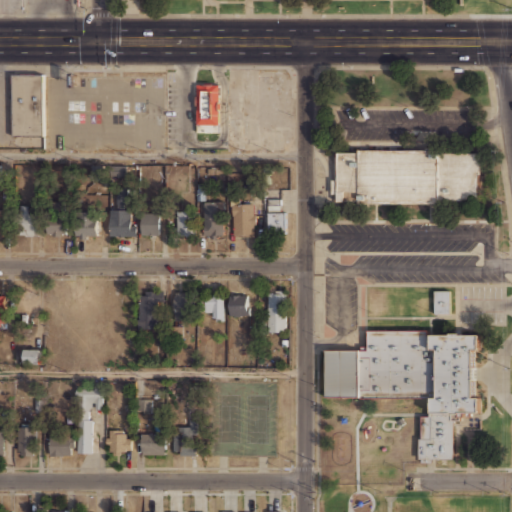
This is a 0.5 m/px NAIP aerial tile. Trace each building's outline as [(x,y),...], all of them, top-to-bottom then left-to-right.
[(26,137),(11,137),(11,74),(27,74),(26,137)] [(27,74),(43,74),(43,137),(26,137),(27,74)] [(195,132),(197,83),(220,84),(219,133),(195,132)] [(480,152),(480,174),(477,174),(477,197),(472,197),(472,200),(439,200),(439,203),(357,203),(357,200),(335,200),(335,193),(331,193),(331,179),(334,179),(334,156),(335,156),(335,152),(357,152),(357,149),(439,149),(439,152),(480,152)] [(92,179),(103,179),(104,165),(92,165),(92,179)] [(127,202),(127,187),(119,188),(119,203),(127,202)] [(255,235),(255,204),(244,204),(244,197),(232,197),(232,235),(255,235)] [(285,210),(278,210),(278,198),(268,198),(268,231),(285,231),(285,210)] [(224,199),(204,199),(204,237),(224,237),(224,199)] [(18,235),(37,235),(37,214),(27,214),(27,204),(18,204),(18,235)] [(109,235),(136,235),(136,218),(129,218),(129,208),(109,208),(109,235)] [(141,235),(160,235),(160,210),(141,210),(141,235)] [(177,233),(193,233),(193,210),(177,210),(177,233)] [(97,236),(97,214),(76,214),(76,236),(97,236)] [(65,216),(46,216),(46,235),(65,235),(65,216)] [(163,289),(138,289),(138,327),(162,327),(163,289)] [(267,331),(286,331),(286,289),(267,289),(267,331)] [(433,312),(449,312),(449,289),(433,289),(433,312)] [(174,316),(193,316),(193,291),(174,291),(174,316)] [(222,314),(222,293),(202,293),(202,314),(222,314)] [(250,315),(249,293),(228,293),(228,315),(250,315)] [(326,397),(433,397),(433,411),(429,411),(429,415),(421,415),(421,462),(432,462),(432,459),(454,459),(454,420),(460,420),(460,416),(466,416),(466,412),(480,412),(480,397),(474,397),(474,349),(480,349),(480,334),(461,334),(461,333),(451,333),(451,334),(428,334),(428,330),(368,330),(368,350),(326,350),(326,397)] [(24,363),(40,363),(40,348),(24,348),(24,363)] [(102,385),(76,385),(77,452),(92,452),(92,408),(102,408),(102,385)] [(150,398),(137,398),(137,410),(150,410),(150,398)] [(172,454),(196,454),(196,424),(172,424),(172,454)] [(18,454),(34,454),(34,427),(18,427),(18,454)] [(130,429),(106,429),(106,452),(130,452),(130,429)] [(166,432),(141,432),(141,453),(166,453),(166,432)] [(73,455),(73,436),(48,436),(48,455),(73,455)]
